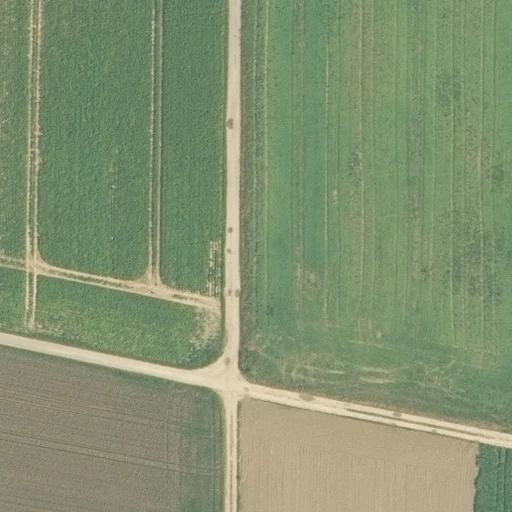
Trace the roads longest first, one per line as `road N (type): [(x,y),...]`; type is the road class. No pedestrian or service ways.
road 1 (track): [(0,338),(511,438)]
road 2 (track): [(231,511),(237,0)]
